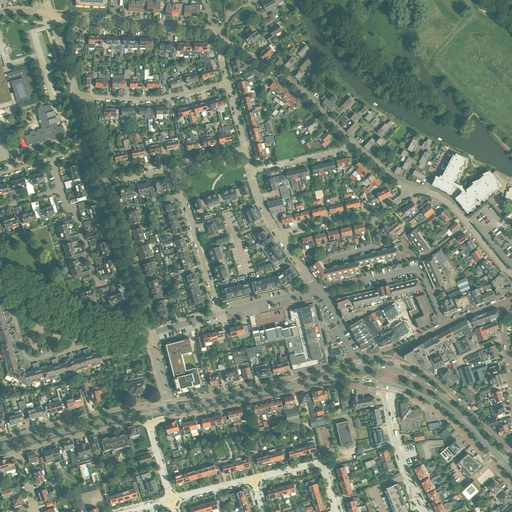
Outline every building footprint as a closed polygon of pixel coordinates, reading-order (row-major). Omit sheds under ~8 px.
[(135,11),(135,0),(125,0),(125,9),(128,9),(128,11),(135,11)] [(135,0),(135,11),(141,11),(141,10),(144,10),(144,0),(143,0),(140,0),(141,2),(135,1),(135,0)] [(144,0),(144,10),(147,10),(147,12),(153,12),(154,0),(144,0)] [(162,13),(163,1),(154,0),(153,12),(159,13),(159,10),(162,11),(162,13)] [(276,4),(274,0),(262,0),(260,2),(266,12),(277,6),(276,4)] [(163,1),(162,13),(165,13),(165,15),(171,15),(172,3),(163,3),(163,1)] [(178,14),(181,14),(181,4),(172,3),(171,15),(178,15),(178,14)] [(190,16),(191,4),(190,4),(190,6),(185,6),(185,4),(181,4),(181,14),(184,14),(184,16),(190,16)] [(200,5),(191,4),(190,16),(196,16),(196,14),(200,15),(200,5)] [(263,22),(265,26),(283,16),(282,15),(276,18),(273,13),(269,15),(270,18),(263,22)] [(278,24),(268,30),(271,35),(266,38),(270,43),(278,38),(276,34),(282,31),(278,24)] [(249,27),(248,27),(245,31),(247,33),(243,37),(248,43),(251,40),(253,43),(261,36),(256,31),(254,34),(251,30),(252,30),(250,29),(251,28),(250,26),(249,27)] [(76,48),(82,48),(82,53),(85,53),(85,52),(85,48),(86,48),(86,46),(83,46),(83,44),(83,36),(76,36),(76,44),(76,48)] [(94,44),(95,36),(89,36),(88,44),(86,44),(86,46),(86,48),(85,48),(85,52),(85,53),(85,55),(88,55),(89,48),(94,48),(94,47),(94,44)] [(94,48),(103,49),(103,43),(103,41),(101,41),(101,40),(101,37),(95,36),(94,44),(94,47),(94,48)] [(112,37),(111,46),(111,49),(120,50),(120,42),(117,42),(118,37),(112,37)] [(123,37),(123,42),(120,42),(120,50),(120,57),(123,57),(123,50),(124,49),(128,49),(129,38),(123,37)] [(128,49),(128,56),(130,56),(130,53),(131,53),(132,48),(137,49),(137,44),(135,44),(135,38),(129,38),(128,49)] [(140,38),(139,44),(137,44),(137,49),(137,54),(140,54),(140,48),(145,48),(146,45),(145,45),(146,38),(140,38)] [(145,49),(153,49),(153,43),(152,42),(152,39),(146,38),(145,45),(146,45),(145,49)] [(177,43),(177,46),(176,46),(174,46),(174,54),(183,54),(183,44),(177,43)] [(183,44),(183,54),(184,54),(184,56),(189,56),(189,59),(192,59),(192,51),(189,51),(189,44),(188,44),(187,43),(185,43),(185,44),(183,44)] [(194,43),(194,51),(192,51),(192,59),(192,63),(195,62),(195,54),(200,54),(200,51),(200,43),(194,43)] [(159,44),(157,44),(157,47),(157,49),(158,50),(159,50),(159,53),(165,53),(165,50),(165,44),(159,44)] [(174,59),(174,54),(174,46),(171,46),(171,44),(165,44),(165,50),(165,53),(171,53),(171,59),(174,59)] [(300,48),(306,54),(310,49),(304,44),(300,48)] [(268,58),(271,56),(270,55),(275,51),(270,45),(264,49),(258,55),(264,61),(268,58)] [(293,56),(296,53),(297,51),(291,46),(287,51),(293,56)] [(302,58),(306,54),(300,48),(297,51),(296,53),(302,58)] [(0,109),(13,106),(13,105),(18,104),(18,103),(14,91),(11,92),(10,88),(13,87),(9,73),(4,75),(0,61),(0,56),(2,56),(1,56),(0,52),(0,109)] [(282,65),(287,69),(288,70),(296,62),(290,56),(283,63),(284,64),(282,65)] [(308,68),(315,61),(310,57),(308,59),(306,58),(302,62),(308,68)] [(278,58),(273,63),(279,68),(282,65),(284,64),(283,63),(278,58)] [(212,69),(213,68),(212,63),(210,64),(209,59),(203,61),(205,67),(208,78),(214,76),(212,69)] [(239,60),(231,62),(234,72),(241,71),(241,70),(245,69),(244,65),(240,66),(239,60)] [(302,62),(298,67),(300,68),(298,70),(302,74),(308,68),(302,62)] [(191,66),(188,67),(190,74),(192,82),(198,81),(196,72),(193,73),(191,66)] [(199,73),(201,72),(203,79),(208,78),(205,67),(198,69),(199,73)] [(25,69),(9,73),(13,87),(10,88),(11,92),(14,91),(18,103),(29,100),(30,102),(34,100),(29,82),(31,81),(30,79),(29,76),(27,77),(25,69)] [(254,69),(251,73),(259,78),(261,74),(254,69)] [(293,76),(298,81),(299,81),(304,75),(302,74),(298,70),(293,76)] [(147,80),(147,81),(147,89),(153,89),(153,75),(153,77),(148,77),(148,71),(144,71),(144,80),(147,80)] [(244,75),(247,81),(253,77),(250,72),(244,75)] [(106,76),(102,76),(101,88),(107,88),(107,80),(109,80),(109,73),(106,73),(106,76)] [(168,83),(169,82),(171,88),(177,87),(174,78),(168,80),(166,73),(163,74),(165,81),(165,84),(168,83)] [(182,85),(181,79),(182,79),(181,76),(178,77),(176,73),(173,74),(174,78),(177,87),(182,85)] [(90,80),(93,80),(93,78),(93,74),(90,74),(90,75),(85,75),(84,78),(83,78),(83,86),(90,86),(90,80)] [(184,75),(187,84),(192,82),(190,74),(184,75)] [(265,80),(263,83),(264,87),(265,85),(268,88),(269,87),(270,89),(268,91),(269,92),(266,96),(266,100),(267,99),(272,93),(273,91),(278,85),(273,82),(270,86),(267,83),(269,81),(266,79),(265,80)] [(237,83),(239,89),(250,86),(249,82),(247,82),(245,82),(245,81),(243,82),(242,81),(239,82),(240,83),(237,83)] [(273,95),(275,97),(282,89),(278,85),(273,91),(275,93),(273,95)] [(256,91),(254,91),(254,90),(251,91),(250,86),(239,89),(240,95),(248,93),(248,95),(255,93),(256,93),(256,91)] [(280,101),(282,98),(287,92),(282,89),(275,97),(280,101)] [(280,100),(280,101),(284,105),(286,102),(288,100),(291,96),(287,92),(282,98),(280,100)] [(255,102),(253,97),(255,96),(255,93),(248,95),(248,97),(241,99),(243,105),(250,103),(255,102)] [(332,102),(331,100),(325,95),(321,99),(324,102),(322,104),(327,108),(332,102)] [(295,100),(296,100),(291,96),(288,100),(286,102),(291,105),(295,100)] [(355,102),(349,96),(345,101),(351,106),(355,102)] [(217,111),(218,115),(220,114),(220,111),(223,110),(222,106),(221,100),(220,99),(214,100),(216,108),(217,111)] [(213,112),(217,111),(216,108),(214,100),(209,102),(211,109),(212,109),(213,112)] [(289,108),(285,112),(287,114),(293,107),(295,109),(300,103),(296,100),(295,100),(291,105),(289,108)] [(345,101),(341,105),(345,109),(347,110),(351,106),(345,101)] [(327,108),(331,112),(333,110),(335,112),(339,108),(332,102),(327,108)] [(41,143),(46,141),(46,140),(51,139),(51,140),(55,139),(54,136),(59,135),(59,136),(65,134),(63,126),(58,127),(57,123),(58,122),(56,117),(55,118),(55,116),(56,116),(54,111),(52,112),(50,105),(37,109),(39,115),(38,116),(39,121),(41,120),(41,122),(40,123),(42,128),(37,130),(37,131),(35,132),(34,131),(29,132),(30,135),(24,136),(27,146),(33,144),(33,145),(38,144),(38,143),(41,142),(41,143)] [(339,108),(335,112),(339,116),(345,109),(341,105),(339,108)] [(364,106),(357,113),(361,117),(364,114),(368,110),(364,106)] [(185,116),(185,119),(189,118),(191,123),(195,122),(192,112),(190,113),(188,107),(183,109),(185,116)] [(144,108),(144,115),(145,118),(153,118),(153,111),(150,111),(150,108),(144,108)] [(104,113),(99,113),(99,119),(101,118),(101,124),(104,124),(104,123),(104,121),(110,121),(110,120),(110,117),(110,109),(104,109),(104,113)] [(115,120),(115,122),(115,124),(116,125),(119,125),(118,114),(116,114),(116,109),(110,109),(110,117),(110,120),(115,120)] [(127,109),(127,120),(128,120),(136,120),(136,116),(136,112),(135,112),(135,113),(133,113),(133,109),(127,109)] [(176,111),(178,116),(179,118),(185,116),(183,109),(177,110),(177,111),(176,111)] [(252,112),(245,114),(247,120),(257,118),(259,117),(260,117),(259,112),(258,112),(257,109),(255,110),(254,110),(252,111),(252,112)] [(368,110),(364,114),(365,116),(364,117),(366,119),(365,119),(368,122),(373,116),(369,113),(370,111),(368,110)] [(356,123),(358,121),(360,119),(354,113),(350,118),(354,122),(356,123)] [(375,114),(373,116),(368,122),(373,127),(374,126),(376,128),(380,123),(376,119),(378,117),(375,114)] [(248,126),(255,124),(256,125),(259,124),(259,121),(260,121),(259,117),(247,120),(248,126)] [(319,127),(314,118),(304,124),(309,132),(315,129),(319,127)] [(382,125),(388,130),(393,125),(389,121),(387,124),(385,122),(382,125)] [(356,123),(354,122),(350,126),(356,132),(360,127),(356,123)] [(388,130),(382,125),(376,131),(382,137),(388,130)] [(222,129),(225,142),(231,141),(229,134),(230,133),(230,130),(229,130),(228,126),(222,128),(222,129)] [(350,126),(346,130),(352,136),(356,132),(350,126)] [(171,139),(173,149),(178,148),(177,141),(181,140),(179,131),(176,131),(177,138),(171,139)] [(191,139),(193,149),(199,148),(197,141),(198,140),(197,136),(194,136),(194,135),(193,135),(192,131),(189,132),(191,139)] [(307,138),(305,134),(302,136),(300,133),(299,134),(298,131),(297,132),(297,135),(301,142),(307,138)] [(317,138),(321,142),(320,142),(325,147),(330,141),(328,139),(331,137),(328,133),(325,135),(322,132),(317,138)] [(207,135),(209,146),(215,144),(213,137),(215,137),(214,133),(210,134),(211,135),(207,136),(207,135)] [(203,147),(209,146),(206,134),(203,135),(203,136),(200,137),(200,140),(201,140),(203,147)] [(161,136),(162,142),(165,142),(167,151),(173,149),(171,139),(165,140),(164,135),(161,136)] [(417,141),(419,138),(414,135),(410,143),(417,147),(419,143),(417,141)] [(158,137),(159,141),(153,143),(156,153),(161,152),(159,143),(162,142),(160,136),(158,137)] [(373,147),(377,143),(376,141),(371,137),(367,142),(373,147)] [(386,142),(380,137),(376,141),(377,143),(383,148),(385,146),(383,145),(386,142)] [(428,150),(428,149),(433,141),(428,138),(426,142),(424,141),(421,146),(428,150)] [(148,144),(147,139),(144,140),(145,146),(148,145),(150,155),(156,153),(153,143),(148,144)] [(125,151),(128,150),(126,140),(123,141),(124,148),(119,149),(120,153),(121,161),(127,159),(125,151)] [(120,153),(117,154),(116,152),(116,153),(115,152),(113,152),(111,141),(108,142),(111,154),(112,157),(114,157),(115,159),(116,162),(121,161),(120,153)] [(363,146),(369,152),(373,147),(367,142),(363,146)] [(138,145),(138,143),(136,143),(139,157),(144,156),(143,149),(145,149),(143,144),(138,145)] [(406,149),(413,153),(417,147),(410,143),(406,149)] [(268,158),(265,148),(265,149),(262,149),(255,151),(254,151),(256,157),(259,156),(260,160),(265,159),(268,158)] [(406,158),(408,157),(410,153),(403,149),(400,155),(406,158)] [(433,152),(428,149),(428,150),(426,152),(424,151),(421,157),(428,160),(433,152)] [(453,156),(453,157),(442,177),(441,176),(440,178),(437,176),(432,185),(452,196),(453,197),(459,186),(454,183),(455,181),(458,181),(460,174),(462,174),(463,167),(465,167),(467,160),(457,154),(454,154),(453,154),(453,155),(453,156)] [(408,157),(406,158),(404,162),(411,166),(414,161),(408,157)] [(420,163),(418,166),(423,169),(428,160),(421,157),(418,162),(420,163)] [(343,160),(345,167),(350,166),(350,164),(352,164),(353,162),(352,158),(349,159),(343,160)] [(401,167),(408,171),(411,166),(404,162),(401,167)] [(75,163),(65,166),(66,170),(69,169),(70,174),(80,172),(77,165),(76,165),(75,163)] [(352,180),(352,181),(352,180),(355,177),(358,174),(364,168),(359,163),(355,167),(358,169),(356,171),(353,175),(352,174),(348,179),(350,182),(352,180)] [(397,166),(393,172),(400,176),(403,171),(397,166)] [(369,172),(364,168),(358,174),(360,176),(362,173),(365,176),(369,172)] [(416,169),(414,173),(412,176),(417,179),(422,172),(416,169)] [(290,180),(292,187),(295,187),(295,185),(294,182),(294,179),(292,171),(286,173),(288,180),(290,180)] [(471,211),(472,212),(476,208),(475,207),(483,200),(484,202),(488,198),(491,195),(491,194),(493,192),(494,193),(498,190),(503,192),(501,198),(501,197),(505,198),(505,199),(511,200),(511,178),(496,171),(492,174),(490,172),(480,176),(481,179),(479,180),(469,184),(470,187),(466,190),(467,192),(466,193),(462,188),(462,187),(462,186),(461,186),(460,186),(459,186),(453,197),(454,198),(454,197),(467,214),(471,211)] [(36,174),(38,183),(44,182),(47,190),(50,189),(45,173),(43,174),(42,172),(36,174)] [(65,186),(81,181),(80,179),(82,178),(80,172),(70,174),(72,180),(64,183),(65,186)] [(417,179),(423,182),(427,175),(422,172),(417,179)] [(27,179),(32,194),(35,193),(32,185),(38,183),(36,174),(29,176),(29,178),(27,179)] [(368,183),(371,185),(376,179),(371,175),(368,179),(370,181),(368,183)] [(24,178),(17,180),(20,189),(26,187),(28,195),(32,194),(27,179),(25,180),(24,178)] [(166,179),(160,181),(162,189),(168,188),(168,187),(171,187),(170,183),(169,180),(168,180),(166,180),(166,179)] [(376,179),(371,185),(373,187),(375,185),(378,188),(381,184),(376,179)] [(14,191),(20,189),(17,180),(11,182),(11,184),(9,184),(14,200),(16,199),(14,191)] [(81,181),(65,186),(66,189),(74,187),(76,193),(85,190),(83,183),(81,184),(81,181)] [(6,183),(0,185),(0,187),(2,194),(8,193),(10,201),(14,200),(9,184),(7,185),(6,183)] [(149,183),(143,185),(145,194),(151,192),(152,198),(155,198),(154,193),(154,192),(153,186),(150,187),(149,183)] [(278,183),(278,184),(268,186),(269,192),(277,190),(277,189),(279,189),(278,183)] [(249,196),(246,185),(240,187),(240,188),(237,189),(240,196),(242,196),(243,198),(249,196)] [(284,186),(280,187),(283,199),(290,197),(288,189),(287,185),(284,186)] [(123,205),(124,208),(129,207),(125,188),(120,190),(117,191),(118,196),(121,196),(121,199),(123,198),(123,199),(126,202),(126,204),(123,205)] [(240,196),(237,189),(234,190),(234,189),(228,190),(232,201),(237,200),(236,197),(240,196)] [(383,191),(386,198),(392,195),(389,189),(383,191)] [(70,201),(71,204),(86,199),(86,197),(87,196),(85,190),(76,193),(78,199),(70,201)] [(232,201),(228,190),(223,192),(223,193),(220,194),(222,202),(231,199),(231,202),(232,201)] [(315,191),(317,199),(324,197),(323,190),(315,191)] [(380,201),(386,198),(383,191),(377,194),(380,201)] [(219,203),(222,202),(220,194),(217,195),(216,194),(211,196),(214,207),(220,205),(219,203)] [(202,199),(205,207),(208,206),(208,209),(214,207),(211,196),(205,198),(202,199)] [(51,206),(46,208),(48,216),(52,215),(53,216),(55,215),(55,213),(57,212),(52,197),(49,198),(51,206)] [(355,198),(352,199),(354,207),(361,205),(359,200),(356,201),(355,198)] [(202,208),(205,207),(202,199),(199,200),(199,199),(193,201),(197,212),(202,210),(202,208)] [(286,215),(282,199),(267,203),(272,215),(275,220),(276,220),(275,214),(282,212),(283,216),(286,215)] [(37,202),(34,203),(39,218),(41,217),(42,219),(45,218),(48,216),(46,208),(40,210),(37,202)] [(413,202),(408,206),(414,215),(415,217),(422,211),(421,208),(418,210),(413,202)] [(415,217),(415,218),(420,224),(435,212),(434,210),(433,210),(430,211),(429,210),(431,208),(430,206),(430,205),(430,204),(428,202),(421,208),(422,211),(415,217)] [(33,212),(28,214),(30,222),(34,221),(37,220),(37,219),(39,218),(34,203),(31,204),(33,212)] [(80,211),(88,209),(90,215),(99,212),(97,205),(95,206),(94,203),(79,208),(80,211)] [(162,213),(165,212),(174,209),(172,203),(168,205),(167,203),(160,204),(160,206),(162,213)] [(335,203),(337,211),(344,210),(342,204),(339,205),(338,203),(335,203)] [(408,215),(410,218),(414,215),(408,206),(402,210),(407,216),(408,215)] [(19,207),(16,208),(21,223),(23,223),(24,225),(27,224),(26,223),(30,222),(28,214),(22,215),(19,207)] [(241,210),(245,218),(257,213),(256,212),(257,211),(255,208),(254,207),(248,210),(247,207),(241,210)] [(325,207),(318,209),(320,215),(327,214),(325,207)] [(9,218),(12,228),(16,226),(16,227),(19,226),(19,224),(21,223),(16,208),(13,209),(15,216),(9,218)] [(165,212),(167,218),(176,215),(174,209),(165,212)] [(320,215),(318,209),(312,210),(314,217),(320,215)] [(127,213),(128,219),(140,216),(138,210),(127,213)] [(308,211),(301,213),(303,219),(310,218),(308,211)] [(445,211),(440,215),(440,216),(437,218),(446,228),(449,226),(451,224),(449,221),(451,219),(445,211)] [(99,212),(90,215),(91,220),(83,223),(84,226),(100,221),(99,219),(101,219),(99,212)] [(1,213),(0,213),(0,219),(3,229),(5,228),(6,230),(9,229),(12,228),(9,218),(3,219),(1,213)] [(257,213),(245,218),(249,227),(254,224),(253,221),(259,218),(257,213)] [(303,219),(301,213),(295,214),(297,221),(303,219)] [(169,223),(176,221),(177,221),(176,215),(167,218),(169,223)] [(286,215),(283,216),(280,217),(281,221),(282,221),(283,224),(288,223),(286,215)] [(414,215),(410,218),(409,218),(408,217),(404,220),(408,225),(408,223),(415,218),(415,217),(414,215)] [(140,216),(128,219),(130,225),(139,222),(138,219),(141,218),(140,216)] [(221,229),(218,217),(208,220),(210,225),(206,226),(208,233),(206,233),(208,238),(215,236),(216,238),(219,237),(217,230),(221,229)] [(58,230),(60,234),(68,231),(66,225),(74,223),(74,222),(73,219),(58,224),(59,226),(57,227),(58,230)] [(389,224),(393,230),(399,225),(395,219),(389,224)] [(95,233),(104,230),(102,223),(100,224),(100,221),(84,226),(85,229),(93,227),(95,233)] [(177,221),(176,221),(169,223),(170,229),(179,226),(177,221)] [(456,223),(449,229),(453,234),(453,235),(460,230),(459,229),(461,227),(456,223)] [(374,237),(373,238),(375,244),(378,242),(382,239),(383,239),(387,236),(392,232),(392,233),(394,231),(393,230),(389,224),(380,231),(382,233),(380,235),(379,234),(374,237)] [(393,230),(394,231),(396,233),(398,235),(404,230),(399,225),(393,230)] [(179,226),(170,229),(172,235),(181,232),(179,226)] [(132,231),(133,236),(142,234),(141,228),(132,231)] [(448,230),(446,228),(434,237),(437,241),(444,235),(448,231),(448,230)] [(90,245),(105,240),(105,237),(106,237),(104,230),(95,233),(97,239),(89,241),(90,245)] [(268,235),(264,230),(259,234),(257,231),(252,235),(254,238),(257,242),(257,243),(268,235)] [(408,235),(422,254),(425,252),(426,253),(429,250),(428,249),(429,248),(427,245),(429,244),(427,241),(425,242),(420,236),(422,235),(420,232),(418,233),(416,230),(408,235)] [(63,240),(64,242),(79,237),(78,234),(70,237),(68,231),(60,234),(61,238),(60,238),(61,241),(63,240)] [(399,238),(396,233),(394,231),(392,233),(392,232),(387,236),(392,243),(399,238)] [(142,234),(133,236),(135,242),(144,240),(142,234)] [(464,234),(457,239),(461,244),(468,239),(467,238),(468,237),(467,235),(466,236),(464,234)] [(272,240),(268,235),(257,243),(260,248),(261,247),(262,250),(268,246),(266,244),(272,240)] [(64,248),(65,252),(74,249),(72,243),(80,241),(79,237),(64,242),(64,245),(63,245),(63,248),(64,248)] [(158,238),(151,240),(146,242),(147,245),(137,248),(139,253),(150,250),(148,244),(157,242),(158,243),(159,242),(158,238)] [(174,241),(174,238),(168,240),(167,240),(161,241),(162,242),(160,243),(162,248),(164,248),(163,245),(168,243),(174,241)] [(176,240),(174,241),(176,247),(185,244),(183,238),(176,240)] [(309,249),(307,238),(302,239),(302,240),(300,240),(301,244),(299,245),(299,246),(299,248),(299,249),(300,249),(302,250),(306,248),(306,249),(309,249)] [(101,251),(110,248),(108,241),(106,242),(105,240),(90,245),(91,247),(99,245),(101,251)] [(459,250),(461,253),(463,251),(464,250),(473,244),(471,240),(461,247),(462,247),(460,249),(459,250)] [(185,244),(176,247),(178,252),(186,250),(185,244)] [(464,250),(465,251),(467,249),(469,252),(476,247),(473,244),(464,250)] [(270,249),(268,246),(262,250),(268,258),(278,250),(278,249),(276,246),(275,245),(270,249)] [(210,256),(222,252),(220,246),(208,250),(210,256)] [(327,270),(326,268),(325,268),(324,269),(319,263),(321,261),(320,260),(310,267),(317,277),(319,275),(322,279),(326,278),(327,280),(361,272),(361,271),(360,271),(360,267),(399,258),(396,249),(397,248),(397,246),(394,247),(395,249),(387,250),(386,248),(383,249),(384,251),(376,253),(375,251),(372,252),(372,254),(365,256),(364,253),(361,254),(361,256),(356,258),(357,263),(349,264),(349,262),(345,263),(346,265),(338,267),(337,265),(334,266),(334,268),(327,270)] [(95,263),(111,258),(110,255),(112,255),(110,248),(101,251),(103,257),(94,259),(95,263)] [(460,273),(447,256),(441,248),(427,258),(428,260),(426,261),(438,289),(443,286),(445,291),(457,286),(454,278),(460,273)] [(69,258),(69,260),(85,255),(84,252),(76,255),(74,249),(65,252),(66,256),(67,259),(69,258)] [(150,250),(139,253),(140,259),(149,257),(152,256),(151,250),(150,250)] [(186,250),(178,252),(179,258),(188,255),(186,250)] [(279,251),(278,250),(268,258),(273,265),(277,263),(278,261),(277,259),(282,255),(281,254),(282,253),(280,250),(279,251)] [(467,255),(462,258),(463,258),(466,263),(466,264),(473,259),(474,262),(476,261),(477,262),(483,257),(478,250),(472,254),(472,255),(469,257),(467,255)] [(225,261),(222,252),(210,256),(211,262),(218,260),(219,263),(225,261)] [(70,266),(71,270),(80,267),(78,261),(86,259),(85,255),(69,260),(70,263),(68,263),(69,266),(70,266)] [(188,255),(179,258),(181,264),(190,261),(188,255)] [(106,269),(115,266),(113,259),(111,260),(111,258),(95,263),(96,266),(105,263),(106,269)] [(482,271),(483,270),(490,265),(486,260),(480,265),(477,267),(477,269),(478,270),(476,272),(478,274),(482,271)] [(142,265),(144,271),(156,267),(155,261),(142,265)] [(171,277),(176,275),(184,272),(184,269),(192,267),(190,261),(181,264),(178,265),(179,268),(182,267),(183,270),(170,274),(171,277)] [(228,270),(225,261),(219,263),(220,266),(213,268),(214,269),(213,269),(214,272),(215,272),(215,273),(228,270)] [(483,270),(487,275),(494,269),(490,265),(483,270)] [(115,266),(106,269),(108,274),(100,277),(101,280),(116,276),(116,273),(117,273),(115,266)] [(290,266),(285,269),(292,278),(296,275),(295,273),(295,272),(293,269),(293,270),(290,266)] [(80,267),(71,270),(72,274),(72,277),(74,276),(75,279),(82,277),(90,274),(89,271),(81,273),(80,267)] [(156,267),(144,271),(146,277),(155,274),(154,271),(157,269),(156,267)] [(292,278),(285,269),(286,270),(282,273),(287,281),(292,278)] [(485,281),(486,280),(487,282),(491,279),(497,274),(494,269),(487,275),(483,278),(485,281)] [(228,270),(215,273),(215,274),(215,275),(216,278),(217,279),(223,277),(224,280),(227,279),(230,278),(228,270)] [(190,272),(182,274),(185,282),(187,282),(195,279),(193,273),(190,274),(190,272)] [(282,285),(287,281),(282,273),(277,277),(281,285),(282,284),(282,285)] [(491,283),(497,296),(500,295),(501,296),(505,295),(505,294),(509,290),(511,290),(511,286),(510,286),(501,275),(491,283)] [(277,277),(272,278),(274,287),(281,285),(277,277)] [(462,295),(468,292),(470,292),(471,291),(466,278),(457,282),(459,287),(462,295)] [(147,282),(149,288),(158,285),(156,279),(147,282)] [(187,282),(188,287),(197,285),(195,279),(187,282)] [(405,299),(407,298),(425,294),(420,284),(419,284),(419,281),(377,291),(375,290),(352,296),(352,298),(348,299),(347,296),(347,297),(337,301),(346,321),(356,317),(354,313),(356,313),(356,314),(366,312),(365,308),(405,299)] [(125,299),(123,293),(126,293),(124,286),(121,287),(120,284),(117,285),(119,293),(113,295),(116,304),(123,302),(123,300),(125,299)] [(484,302),(495,298),(492,291),(487,293),(485,290),(489,288),(488,284),(479,288),(478,288),(481,294),(484,302)] [(149,288),(151,294),(163,290),(163,289),(164,289),(164,288),(163,287),(162,286),(162,285),(161,286),(161,285),(158,285),(149,288)] [(188,287),(190,293),(199,290),(197,285),(188,287)] [(91,290),(86,292),(88,301),(95,299),(94,297),(97,296),(94,286),(91,287),(91,290)] [(446,300),(452,314),(457,311),(453,300),(453,299),(462,295),(459,287),(447,291),(451,299),(446,300)] [(470,292),(468,292),(469,295),(471,301),(473,305),(475,306),(484,302),(481,294),(478,288),(473,291),(471,291),(470,292)] [(163,290),(151,294),(153,299),(163,296),(162,293),(163,292),(164,292),(163,290)] [(190,293),(192,299),(200,296),(199,290),(190,293)] [(88,301),(86,292),(80,294),(79,291),(75,292),(79,302),(81,301),(82,303),(88,301)] [(107,294),(100,296),(104,306),(109,304),(110,306),(116,304),(113,295),(109,296),(107,295),(107,294)] [(433,313),(425,294),(407,298),(405,299),(407,305),(409,308),(410,311),(414,320),(415,320),(418,328),(431,323),(436,321),(435,318),(436,318),(433,312),(433,313)] [(468,294),(460,297),(465,309),(473,307),(468,294)] [(192,299),(189,300),(191,307),(198,305),(198,303),(202,302),(200,296),(192,299)] [(460,297),(453,300),(457,311),(465,309),(460,297)] [(156,305),(155,306),(157,312),(165,309),(163,303),(165,303),(164,300),(155,302),(156,305)] [(446,316),(452,314),(446,300),(440,303),(446,316)] [(388,306),(382,308),(385,313),(394,328),(401,338),(411,332),(410,331),(413,330),(408,319),(406,320),(405,319),(402,321),(400,320),(400,318),(398,316),(400,315),(392,303),(388,306)] [(294,310),(290,311),(291,317),(314,311),(314,308),(313,306),(299,309),(294,310)] [(157,312),(158,317),(169,314),(168,308),(165,309),(157,312)] [(16,362),(17,361),(13,348),(14,347),(10,333),(9,334),(8,329),(10,329),(8,324),(6,324),(5,320),(6,320),(3,311),(1,311),(1,309),(0,309),(0,343),(2,351),(1,351),(7,373),(6,375),(12,377),(14,378),(11,383),(17,387),(20,381),(22,382),(22,383),(27,386),(28,384),(40,381),(40,383),(42,382),(41,380),(50,378),(50,379),(69,374),(69,375),(74,374),(73,372),(103,363),(101,357),(99,358),(98,355),(96,355),(96,354),(93,355),(93,353),(83,356),(83,357),(75,359),(70,360),(69,359),(64,360),(65,362),(61,364),(60,363),(47,367),(46,366),(32,370),(32,371),(27,372),(26,374),(24,372),(25,370),(21,367),(19,370),(17,369),(18,368),(16,362)] [(491,322),(500,319),(499,317),(500,316),(499,310),(497,309),(488,312),(491,320),(491,322)] [(383,316),(382,315),(379,310),(374,313),(378,319),(383,316)] [(296,321),(316,316),(314,311),(291,317),(292,322),(296,321)] [(489,320),(490,323),(491,322),(491,320),(488,312),(482,314),(485,322),(489,320)] [(387,345),(392,343),(383,327),(382,325),(378,319),(374,313),(369,315),(387,345)] [(480,325),(485,323),(485,322),(482,314),(477,316),(479,324),(480,325)] [(382,347),(387,345),(369,315),(362,319),(372,336),(379,348),(382,347)] [(298,326),(317,321),(316,316),(296,321),(298,326)] [(476,326),(479,324),(477,316),(467,320),(466,321),(468,325),(472,324),(474,328),(476,327),(476,326)] [(372,336),(362,319),(359,321),(349,327),(363,350),(374,344),(376,346),(377,345),(372,336)] [(298,326),(282,329),(281,327),(259,332),(260,336),(254,338),(256,346),(264,344),(264,343),(285,339),(285,340),(287,348),(288,348),(293,371),(327,363),(326,358),(324,351),(324,350),(323,347),(317,321),(298,326)] [(464,346),(470,343),(466,336),(472,333),(468,325),(466,321),(453,327),(464,346)] [(487,333),(498,329),(497,325),(496,322),(484,327),(487,335),(488,334),(487,333)] [(398,339),(399,339),(390,323),(383,327),(392,343),(399,340),(398,339)] [(239,326),(237,327),(239,335),(238,335),(239,338),(241,338),(242,339),(247,338),(247,337),(249,337),(248,334),(246,326),(244,326),(243,325),(242,326),(242,325),(239,326)] [(239,335),(237,327),(234,328),(234,327),(230,328),(231,328),(230,329),(230,330),(227,330),(230,341),(233,340),(232,337),(238,335),(239,335)] [(453,343),(456,350),(458,353),(459,356),(473,348),(470,343),(464,346),(453,327),(451,328),(458,341),(453,343)] [(476,334),(477,334),(479,341),(488,338),(487,335),(484,327),(475,330),(476,332),(476,334)] [(458,341),(451,328),(442,333),(447,342),(451,349),(452,352),(453,352),(456,350),(453,343),(458,341)] [(216,332),(218,340),(225,339),(226,343),(229,342),(227,334),(224,335),(223,330),(222,330),(219,330),(219,331),(216,332)] [(216,341),(217,349),(220,348),(218,340),(216,332),(214,333),(213,332),(210,332),(211,333),(210,334),(212,342),(216,341)] [(204,334),(204,335),(203,335),(203,336),(198,337),(201,349),(206,347),(205,343),(212,342),(210,334),(207,334),(207,333),(204,334)] [(444,344),(448,351),(451,349),(447,342),(442,333),(438,335),(442,344),(444,344)] [(445,363),(451,360),(443,346),(443,347),(438,339),(437,339),(438,338),(437,336),(431,339),(445,365),(446,365),(445,363)] [(167,352),(168,355),(169,354),(170,357),(169,358),(169,360),(170,360),(171,365),(170,365),(171,367),(173,371),(172,372),(173,375),(174,374),(175,377),(174,378),(174,379),(176,383),(175,383),(177,392),(190,389),(190,387),(194,386),(194,388),(196,387),(200,386),(202,386),(197,368),(186,371),(182,355),(193,352),(190,338),(186,339),(187,340),(184,341),(184,340),(172,343),(172,344),(168,345),(167,344),(165,345),(166,347),(167,347),(168,352),(167,352)] [(423,343),(423,344),(437,369),(445,365),(431,339),(423,343)] [(436,366),(423,344),(405,355),(405,359),(431,372),(432,372),(431,372),(431,371),(435,371),(435,366),(436,366)] [(258,352),(261,352),(261,351),(263,351),(261,346),(246,349),(249,358),(255,356),(254,353),(258,352)] [(481,351),(478,352),(479,353),(480,356),(482,356),(482,357),(483,356),(497,351),(495,346),(487,348),(488,352),(485,353),(485,354),(483,355),(482,351),(481,351)] [(344,350),(340,351),(340,348),(331,350),(332,356),(337,355),(337,358),(343,357),(345,355),(345,353),(344,350)] [(471,366),(472,369),(485,364),(486,364),(484,358),(489,356),(491,360),(499,357),(497,351),(483,356),(482,357),(482,356),(480,356),(481,359),(470,364),(470,366),(471,366)] [(480,356),(479,353),(478,352),(478,353),(467,358),(470,364),(481,359),(480,356)] [(280,361),(277,361),(279,372),(281,372),(281,373),(285,372),(284,371),(282,363),(282,360),(281,358),(280,355),(278,356),(280,361)] [(239,365),(241,364),(245,379),(251,378),(248,362),(244,363),(242,356),(237,357),(239,365)] [(282,360),(282,363),(284,371),(285,371),(286,372),(288,371),(288,370),(290,370),(287,357),(281,358),(282,360)] [(273,360),(271,361),(274,374),(277,373),(277,374),(279,374),(280,373),(279,372),(277,361),(276,358),(273,359),(273,360)] [(265,364),(262,365),(263,369),(265,377),(268,376),(268,375),(271,375),(267,363),(265,363),(265,364)] [(485,364),(472,369),(476,381),(476,382),(477,382),(483,380),(484,379),(485,379),(484,377),(482,371),(484,370),(483,370),(488,368),(487,364),(486,364),(485,364)] [(491,372),(488,373),(489,376),(490,377),(497,375),(496,373),(501,372),(500,371),(501,371),(499,364),(492,366),(489,367),(490,369),(491,372)] [(265,377),(263,369),(262,365),(256,367),(259,378),(262,377),(262,378),(265,377)] [(472,369),(471,366),(470,366),(459,369),(464,385),(476,381),(472,369)] [(234,371),(231,371),(233,382),(240,380),(237,369),(234,369),(234,371)] [(233,382),(231,371),(228,372),(228,371),(225,371),(227,383),(233,382)] [(457,380),(458,379),(449,371),(442,377),(445,380),(446,379),(448,381),(447,382),(451,386),(455,382),(456,382),(458,380),(457,380)] [(145,392),(145,388),(146,388),(145,387),(143,372),(136,373),(137,378),(129,379),(130,390),(132,390),(132,394),(138,393),(138,394),(141,393),(145,392)] [(485,379),(484,379),(486,385),(491,383),(492,387),(497,385),(498,387),(502,385),(500,377),(497,378),(497,375),(490,377),(485,379)] [(82,391),(82,392),(89,390),(87,382),(80,384),(81,389),(82,391)] [(465,398),(472,391),(468,387),(466,389),(464,388),(458,394),(461,396),(462,395),(465,398)] [(98,391),(89,393),(90,398),(92,398),(93,402),(100,401),(99,395),(102,394),(101,390),(98,391)] [(324,415),(333,413),(331,406),(327,407),(325,401),(328,400),(325,391),(323,392),(323,390),(318,392),(321,402),(322,405),(323,408),(324,415)] [(502,395),(500,390),(493,393),(493,392),(488,393),(490,397),(488,398),(488,400),(502,395)] [(475,395),(472,391),(465,398),(468,401),(467,402),(470,405),(475,399),(473,397),(475,395)] [(314,394),(312,394),(315,405),(318,405),(319,404),(319,402),(321,402),(318,392),(314,393),(314,394)] [(337,392),(331,394),(334,404),(340,403),(341,407),(342,407),(344,406),(345,406),(343,398),(339,399),(337,392)] [(74,399),(73,395),(66,397),(65,393),(62,394),(63,399),(64,400),(66,400),(69,409),(72,408),(73,409),(76,408),(76,407),(74,399)] [(310,394),(303,395),(299,396),(300,396),(299,396),(302,405),(305,404),(305,403),(308,402),(312,418),(317,417),(315,410),(310,394)] [(502,395),(488,400),(489,402),(491,401),(493,406),(498,404),(498,402),(504,400),(502,395)] [(285,411),(289,425),(303,421),(300,408),(296,409),(296,407),(297,406),(294,396),(289,398),(293,409),(291,410),(288,411),(285,411)] [(352,409),(376,405),(375,401),(376,400),(375,399),(375,397),(373,398),(372,397),(371,398),(358,400),(357,396),(354,396),(355,399),(350,400),(352,409)] [(74,399),(76,407),(83,405),(81,397),(74,399)] [(52,399),(53,403),(54,403),(56,412),(59,411),(59,412),(62,411),(62,410),(63,410),(60,401),(60,400),(59,398),(57,399),(57,398),(53,399),(52,399)] [(289,398),(285,399),(286,405),(284,406),(285,411),(288,411),(291,410),(293,409),(289,398)] [(401,399),(399,399),(397,401),(397,402),(397,404),(399,417),(397,419),(399,420),(400,424),(401,423),(402,430),(402,431),(404,432),(420,429),(419,423),(418,423),(418,421),(420,421),(421,420),(422,419),(423,418),(423,417),(423,416),(422,415),(421,414),(420,413),(419,413),(418,413),(418,412),(416,410),(415,411),(415,409),(413,409),(411,407),(409,407),(408,404),(406,403),(404,403),(404,402),(404,401),(403,400),(402,400),(401,399)] [(25,400),(21,401),(24,410),(27,409),(30,419),(31,419),(34,419),(34,418),(36,417),(34,409),(33,405),(27,407),(25,400)] [(14,412),(17,423),(19,422),(19,423),(23,422),(22,421),(23,421),(20,411),(24,410),(21,401),(18,402),(20,410),(14,412)] [(265,404),(267,413),(267,416),(273,414),(272,411),(270,402),(265,404)] [(318,405),(319,409),(315,410),(317,417),(312,418),(310,419),(311,421),(312,428),(327,425),(325,419),(324,415),(323,408),(322,405),(321,402),(319,402),(319,404),(318,405)] [(54,412),(56,412),(54,403),(47,405),(50,414),(51,413),(51,414),(54,413),(54,412)] [(505,410),(504,409),(503,408),(502,406),(497,407),(496,406),(490,408),(493,416),(505,412),(504,411),(505,410)] [(34,409),(36,417),(39,417),(42,416),(43,415),(41,407),(34,409)] [(244,416),(243,416),(242,409),(235,411),(237,419),(238,425),(242,424),(241,421),(245,420),(244,416)] [(8,415),(11,425),(12,425),(15,424),(17,423),(14,412),(14,411),(8,413),(8,415)] [(235,411),(228,412),(229,419),(233,418),(234,422),(233,422),(234,426),(238,425),(235,411)] [(340,415),(330,417),(330,420),(331,420),(340,455),(349,452),(344,433),(340,415)] [(215,417),(217,425),(217,427),(224,426),(224,429),(228,428),(225,417),(222,417),(222,416),(215,417)] [(489,425),(491,424),(498,422),(496,416),(487,419),(489,425)] [(208,418),(210,427),(217,425),(215,417),(208,418)] [(203,424),(200,424),(201,432),(204,431),(204,428),(210,427),(208,418),(202,420),(203,424)] [(201,432),(200,424),(197,425),(196,421),(189,422),(192,433),(192,434),(199,433),(199,432),(201,432)] [(174,433),(176,432),(180,431),(177,423),(175,424),(175,422),(171,423),(171,424),(174,433)] [(189,422),(183,423),(184,428),(181,428),(182,436),(185,435),(192,433),(189,422)] [(496,432),(498,431),(499,434),(500,435),(504,434),(503,433),(508,431),(506,424),(500,426),(498,422),(491,424),(492,428),(493,428),(493,429),(494,430),(496,432)] [(166,427),(169,437),(175,435),(171,424),(170,424),(168,424),(167,425),(168,426),(166,427)] [(379,426),(370,428),(371,438),(384,436),(383,429),(380,430),(379,426)] [(128,428),(129,438),(132,438),(132,436),(139,435),(138,428),(135,429),(134,427),(133,427),(131,427),(128,428)] [(230,429),(233,438),(239,436),(236,427),(230,429)] [(436,436),(439,435),(442,438),(443,437),(445,440),(451,434),(446,429),(441,434),(438,430),(434,430),(436,436)] [(95,434),(89,436),(92,445),(97,444),(99,450),(101,450),(98,440),(97,440),(95,434)] [(113,450),(129,445),(127,440),(126,434),(110,439),(109,437),(101,440),(104,451),(112,448),(113,450)] [(384,436),(371,438),(373,448),(383,446),(382,443),(386,442),(384,436)] [(463,448),(455,439),(439,454),(447,463),(463,448)] [(65,451),(74,448),(71,440),(63,442),(65,451)] [(85,443),(82,444),(87,463),(94,461),(91,453),(90,453),(88,444),(86,444),(85,443)] [(308,446),(311,454),(317,452),(315,444),(311,445),(311,443),(308,444),(308,446)] [(80,465),(87,463),(82,444),(77,446),(78,446),(76,447),(79,456),(78,457),(80,465)] [(305,446),(302,447),(305,456),(311,454),(308,446),(308,444),(305,445),(305,446)] [(296,449),(295,449),(295,446),(292,447),(293,450),(289,451),(288,446),(285,447),(287,454),(290,453),(291,460),(298,458),(296,449)] [(284,455),(287,454),(285,447),(282,448),(283,451),(276,453),(278,461),(285,459),(284,455)] [(298,458),(305,456),(302,447),(296,449),(298,458)] [(50,450),(53,461),(54,463),(61,462),(60,460),(60,459),(57,448),(50,450)] [(268,451),(269,454),(269,455),(272,463),(278,461),(276,453),(275,449),(268,451)] [(44,452),(46,461),(47,463),(53,461),(50,450),(44,452)] [(382,463),(391,460),(387,450),(378,453),(382,463)] [(69,453),(73,469),(79,467),(74,451),(69,453)] [(250,463),(253,462),(250,452),(247,453),(249,458),(242,460),(245,469),(251,467),(250,463)] [(228,457),(227,457),(229,464),(231,472),(238,470),(236,462),(235,459),(231,460),(230,456),(229,453),(227,454),(228,457)] [(265,465),(263,456),(263,455),(260,455),(261,457),(257,458),(255,453),(252,454),(254,461),(257,460),(259,466),(265,465)] [(475,460),(469,453),(457,464),(469,478),(472,476),(472,477),(480,470),(479,469),(480,468),(478,465),(480,464),(476,460),(475,460)] [(36,454),(27,456),(29,463),(34,462),(36,465),(39,464),(36,454)] [(137,458),(138,461),(141,461),(143,466),(145,466),(146,467),(149,466),(149,465),(153,464),(150,454),(137,458)] [(269,455),(269,454),(263,456),(265,465),(272,463),(269,455)] [(229,464),(227,457),(227,455),(224,456),(226,465),(223,466),(221,460),(220,458),(217,459),(218,461),(220,468),(223,467),(225,474),(231,472),(229,464)] [(241,457),(235,459),(236,462),(238,470),(245,469),(242,460),(241,457)] [(9,460),(8,459),(8,458),(2,460),(3,462),(5,472),(15,469),(13,459),(9,460)] [(376,465),(374,459),(365,463),(367,468),(376,465)] [(391,460),(382,463),(385,473),(394,470),(391,460)] [(215,465),(208,467),(210,475),(213,474),(213,475),(216,474),(216,473),(217,473),(216,469),(219,469),(217,461),(214,462),(215,465)] [(414,469),(417,474),(429,468),(428,466),(425,468),(424,464),(422,465),(420,462),(415,465),(417,468),(414,469)] [(339,476),(347,474),(345,467),(348,466),(347,463),(340,466),(341,468),(337,470),(339,476)] [(34,478),(42,476),(39,466),(34,468),(36,472),(32,473),(34,478)] [(208,467),(201,469),(204,477),(205,477),(208,476),(210,475),(208,467)] [(429,468),(417,474),(420,480),(429,475),(428,472),(430,471),(430,472),(436,470),(435,467),(429,468)] [(201,469),(195,471),(197,479),(200,478),(200,479),(203,478),(203,477),(204,477),(201,469)] [(126,470),(110,474),(111,478),(128,474),(126,470)] [(185,482),(182,474),(182,471),(175,473),(177,480),(176,480),(176,481),(175,481),(176,485),(178,484),(179,484),(179,485),(182,484),(182,483),(185,482)] [(195,471),(189,472),(191,481),(191,480),(192,480),(192,481),(195,480),(195,479),(197,479),(195,471)] [(147,488),(148,487),(149,492),(157,490),(154,480),(153,480),(154,480),(151,481),(150,477),(152,477),(150,472),(141,475),(142,480),(144,479),(147,488)] [(189,472),(182,474),(185,482),(187,482),(190,481),(191,480),(191,481),(189,472)] [(349,480),(347,474),(339,476),(340,478),(339,478),(340,482),(341,482),(341,483),(349,480)] [(34,479),(36,484),(44,481),(43,479),(45,478),(45,477),(45,475),(42,476),(34,478),(34,479)] [(436,481),(441,478),(439,475),(431,479),(432,480),(430,481),(428,478),(421,482),(423,486),(423,485),(424,487),(436,481)] [(436,481),(424,487),(427,492),(434,489),(432,486),(442,481),(441,478),(436,481)] [(309,486),(311,493),(319,490),(318,488),(319,488),(318,484),(317,485),(317,484),(315,484),(314,480),(309,482),(307,482),(306,483),(306,485),(307,486),(309,486)] [(342,486),(343,489),(351,487),(349,480),(341,483),(342,486)] [(474,481),(468,486),(467,485),(460,490),(462,492),(461,492),(467,502),(481,488),(477,484),(474,481)] [(130,487),(127,488),(130,498),(133,497),(133,498),(136,497),(136,496),(137,496),(136,492),(139,491),(136,482),(133,483),(134,488),(130,489),(130,487)] [(492,495),(495,498),(502,490),(497,485),(498,484),(496,482),(495,482),(489,487),(492,491),(490,493),(489,493),(489,494),(490,495),(491,496),(492,496),(492,495)] [(287,485),(290,493),(296,492),(297,495),(300,494),(297,483),(294,484),(294,483),(293,484),(293,483),(290,484),(287,485)] [(398,484),(386,489),(386,490),(387,491),(395,511),(412,511),(411,511),(408,511),(409,510),(408,507),(407,506),(406,504),(405,501),(405,500),(404,497),(402,494),(402,493),(401,491),(401,490),(399,487),(399,484),(398,484),(399,484),(398,484)] [(281,487),(283,495),(290,493),(287,485),(285,486),(285,485),(281,486),(281,487)] [(274,489),(277,497),(283,495),(281,487),(280,487),(280,486),(277,487),(277,488),(274,489)] [(348,494),(349,497),(357,495),(356,492),(353,493),(351,487),(343,489),(343,491),(344,495),(344,494),(345,496),(348,494)] [(38,491),(39,496),(50,493),(53,492),(53,490),(52,490),(52,488),(49,489),(50,492),(47,492),(46,489),(38,491)] [(81,494),(79,488),(73,490),(75,499),(82,497),(81,494)] [(128,490),(122,492),(124,500),(125,500),(125,501),(128,500),(128,499),(130,498),(127,488),(128,490)] [(435,491),(428,494),(430,500),(440,495),(442,493),(447,490),(445,488),(441,490),(441,491),(436,493),(435,491)] [(270,499),(277,497),(274,489),(272,489),(268,489),(269,490),(268,490),(269,495),(266,495),(268,503),(271,502),(270,499)] [(232,501),(238,499),(246,497),(245,494),(246,494),(245,491),(244,491),(245,491),(245,490),(230,494),(232,501)] [(313,499),(321,497),(321,496),(322,496),(321,493),(320,493),(319,490),(311,493),(313,499)] [(478,499),(485,492),(482,490),(476,496),(478,499)] [(502,490),(495,498),(497,500),(496,501),(496,502),(497,503),(498,503),(499,503),(501,501),(505,504),(508,502),(508,503),(510,501),(510,500),(511,499),(502,490)] [(11,496),(10,496),(13,506),(24,503),(21,493),(20,493),(19,491),(16,492),(12,493),(10,494),(11,496)] [(118,502),(115,494),(114,492),(112,493),(112,495),(109,496),(108,493),(105,494),(107,501),(110,500),(111,504),(112,504),(112,505),(115,504),(115,503),(118,502)] [(122,492),(115,494),(118,502),(120,501),(121,502),(124,501),(124,500),(122,492)] [(50,493),(39,496),(41,501),(47,499),(48,502),(53,500),(50,493)] [(440,495),(430,500),(431,501),(433,505),(445,499),(443,494),(442,494),(442,493),(440,495)] [(238,499),(240,506),(248,503),(249,502),(248,499),(247,499),(246,497),(238,499)] [(315,506),(323,503),(322,501),(323,501),(322,497),(321,497),(313,499),(315,506)] [(357,507),(355,501),(358,500),(357,497),(350,499),(351,502),(347,503),(347,504),(348,507),(349,510),(357,507)] [(213,502),(210,503),(212,511),(219,509),(220,511),(223,511),(221,503),(218,504),(217,500),(216,501),(216,500),(212,501),(213,502)] [(448,502),(442,505),(441,503),(434,507),(436,511),(437,511),(450,506),(454,504),(455,503),(454,501),(449,503),(448,502)] [(204,504),(205,511),(208,511),(212,511),(210,503),(208,503),(207,503),(204,504)] [(240,506),(241,511),(242,511),(250,510),(249,507),(250,507),(249,504),(248,504),(248,503),(240,506)] [(310,507),(305,508),(306,511),(316,508),(316,511),(321,511),(325,510),(325,509),(324,506),(323,503),(310,507)]
